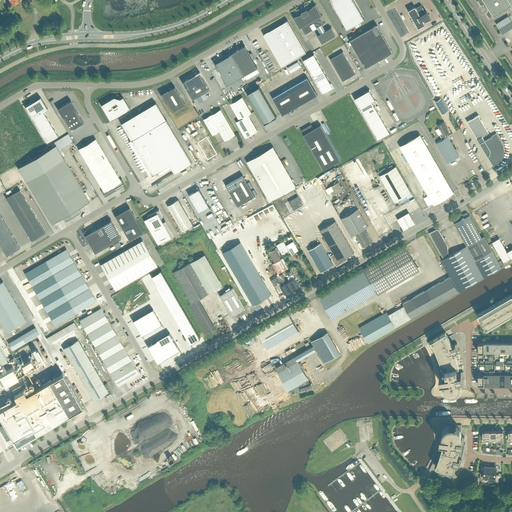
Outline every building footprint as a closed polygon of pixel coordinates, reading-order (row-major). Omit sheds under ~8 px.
[(330,0),(347,29),(364,19),(353,0),(330,0)] [(511,0),(483,0),(494,16),(510,5),(511,8),(511,0)] [(302,13),(293,17),(299,28),(301,27),(305,34),(313,29),(310,25),(313,23),(316,28),(324,23),(320,16),(322,15),(315,4),(307,11),(307,9),(302,12),(302,13)] [(415,6),(408,10),(418,28),(425,24),(425,23),(430,20),(428,16),(429,16),(427,11),(426,12),(421,4),(416,7),(415,6)] [(283,53),(288,62),(306,52),(288,20),(284,22),(284,23),(265,34),(277,56),(283,53)] [(349,40),(365,67),(389,54),(390,48),(377,24),(349,40)] [(331,27),(318,35),(322,42),(335,35),(331,27)] [(257,67),(245,45),(239,48),(239,47),(236,49),(237,50),(214,63),(224,80),(242,70),(244,75),(257,67)] [(342,81),(356,73),(343,51),(330,59),(342,81)] [(303,60),(322,93),(333,87),(314,53),(303,60)] [(195,74),(181,81),(192,99),(209,89),(201,75),(199,71),(194,74),(195,74)] [(272,97),(282,115),(317,95),(307,77),(272,97)] [(161,94),(171,111),(184,103),(174,86),(161,94)] [(259,86),(247,93),(264,123),(277,116),(259,86)] [(390,132),(372,101),(375,99),(369,90),(354,98),(378,139),(390,132)] [(43,136),(46,142),(58,135),(54,129),(50,123),(43,111),(47,108),(40,96),(24,106),(32,118),(39,130),(43,136)] [(110,120),(129,108),(122,96),(119,98),(118,98),(118,97),(116,96),(116,97),(113,96),(100,104),(110,120)] [(236,121),(245,137),(257,130),(248,114),(252,113),(242,96),(230,103),(239,120),(236,121)] [(449,111),(441,96),(433,100),(442,115),(449,111)] [(83,122),(70,100),(57,108),(70,130),(83,122)] [(155,102),(120,124),(151,174),(168,164),(174,173),(191,162),(155,102)] [(235,134),(225,117),(220,109),(203,119),(213,134),(219,131),(225,140),(235,134)] [(478,115),(467,121),(494,167),(499,165),(498,164),(501,160),(503,155),(503,151),(503,146),(504,145),(496,133),(491,136),(478,115)] [(442,139),(436,143),(448,163),(459,156),(447,136),(446,137),(445,134),(449,132),(445,126),(446,125),(444,122),(437,126),(442,133),(439,134),(442,139)] [(311,124),(301,130),(323,169),(341,159),(321,124),(313,128),(311,124)] [(68,133),(50,144),(52,146),(55,144),(58,149),(72,140),(68,133)] [(453,192),(420,134),(400,146),(433,204),(453,192)] [(95,138),(87,143),(90,149),(99,144),(95,138)] [(206,160),(216,154),(206,138),(196,144),(206,160)] [(87,143),(78,148),(82,155),(90,149),(87,143)] [(52,146),(31,159),(67,219),(79,212),(77,208),(89,201),(58,149),(55,144),(52,146)] [(99,144),(90,149),(94,156),(98,162),(106,157),(99,144)] [(269,200),(296,185),(273,146),(247,161),(269,200)] [(90,149),(82,155),(86,161),(94,156),(90,149)] [(94,156),(86,161),(89,167),(98,162),(94,156)] [(106,157),(98,162),(101,168),(110,163),(106,157)] [(31,159),(17,167),(51,223),(63,216),(65,220),(67,219),(31,159)] [(98,162),(89,167),(93,173),(101,168),(98,162)] [(110,163),(101,168),(105,174),(114,169),(110,163)] [(412,192),(397,166),(381,175),(396,201),(412,192)] [(101,168),(93,173),(103,189),(101,190),(105,196),(113,192),(112,191),(115,190),(112,186),(105,174),(101,168)] [(114,169),(105,174),(112,186),(121,181),(120,179),(114,169)] [(330,169),(321,175),(324,181),(333,175),(330,169)] [(255,196),(242,174),(233,179),(225,184),(230,193),(237,206),(255,196)] [(121,181),(112,186),(115,190),(117,189),(125,184),(121,178),(120,179),(121,181)] [(338,181),(331,185),(336,194),(343,190),(338,181)] [(209,206),(199,188),(189,194),(199,212),(209,206)] [(19,189),(5,197),(31,240),(45,232),(19,189)] [(389,193),(381,197),(390,214),(398,210),(389,193)] [(488,197),(472,205),(487,231),(500,226),(493,213),(502,208),(494,193),(488,197)] [(414,209),(420,207),(414,194),(408,196),(414,209)] [(288,201),(293,210),(303,205),(298,196),(288,201)] [(182,231),(193,224),(178,199),(173,202),(171,202),(167,205),(182,231)] [(129,207),(122,211),(129,223),(136,219),(129,207)] [(358,208),(341,218),(351,235),(355,233),(363,247),(372,241),(364,228),(368,225),(358,208)] [(143,220),(157,244),(171,236),(159,217),(162,215),(159,209),(147,216),(148,217),(143,220)] [(122,211),(114,215),(121,227),(129,223),(122,211)] [(415,223),(408,212),(397,218),(404,229),(415,223)] [(467,245),(442,259),(459,290),(502,267),(484,235),(482,237),(469,214),(469,215),(468,213),(466,212),(463,214),(462,216),(459,218),(457,217),(454,219),(453,221),(454,223),(467,245)] [(0,214),(0,245),(6,255),(20,247),(0,214)] [(129,223),(121,227),(129,239),(143,231),(136,219),(129,223)] [(224,233),(225,235),(247,223),(245,219),(216,235),(222,246),(223,245),(219,237),(224,233)] [(84,235),(94,252),(120,237),(110,220),(84,235)] [(335,221),(320,230),(334,254),(330,256),(336,266),(347,260),(345,257),(354,252),(335,221)] [(429,232),(443,258),(448,255),(447,245),(439,229),(437,228),(429,232)] [(192,232),(182,237),(192,254),(202,250),(192,232)] [(499,238),(492,242),(503,261),(510,257),(510,258),(511,257),(511,247),(507,251),(499,238)] [(115,290),(157,265),(142,240),(100,264),(115,290)] [(298,250),(293,241),(286,245),(283,240),(277,244),(282,254),(289,249),(291,254),(298,250)] [(240,242),(223,252),(253,304),(271,294),(240,242)] [(320,243),(308,250),(321,271),(333,264),(320,243)] [(406,246),(320,296),(333,317),(376,292),(418,267),(406,246)] [(45,261),(75,312),(96,300),(66,248),(45,261)] [(281,258),(275,248),(269,251),(275,262),(281,258)] [(193,262),(209,291),(221,285),(204,255),(193,262)] [(75,312),(45,261),(24,273),(55,324),(75,312)] [(210,292),(209,291),(193,262),(192,261),(173,272),(191,303),(189,304),(206,334),(215,329),(198,299),(210,292)] [(161,270),(151,276),(190,344),(200,338),(161,270)] [(290,270),(286,272),(289,277),(288,277),(290,281),(294,288),(299,285),(290,270)] [(282,274),(280,275),(289,291),(294,288),(290,281),(287,282),(282,274)] [(280,286),(284,293),(289,291),(280,275),(277,277),(279,281),(282,285),(280,286)] [(277,276),(271,280),(274,285),(277,284),(276,282),(279,281),(277,277),(277,276)] [(377,317),(359,327),(368,342),(395,327),(411,318),(459,292),(450,276),(403,302),(404,305),(388,314),(387,311),(382,314),(377,317)] [(142,280),(118,294),(128,311),(139,305),(136,301),(149,293),(142,280)] [(3,281),(0,282),(0,298),(16,326),(26,320),(3,281)] [(225,292),(220,295),(232,316),(236,314),(237,316),(245,312),(244,309),(245,309),(233,288),(231,289),(225,292)] [(511,313),(511,294),(511,293),(477,313),(480,317),(481,320),(483,323),(486,329),(511,313)] [(0,321),(6,331),(16,326),(0,298),(0,321)] [(100,308),(80,320),(118,385),(139,373),(100,308)] [(132,320),(141,335),(161,323),(152,308),(132,320)] [(288,312),(257,330),(267,349),(299,331),(288,312)] [(49,343),(76,327),(73,322),(46,338),(49,343)] [(9,344),(12,350),(39,334),(36,328),(9,344)] [(438,370),(440,379),(440,380),(440,390),(449,390),(449,391),(456,391),(456,390),(461,390),(461,383),(461,378),(464,377),(464,376),(463,372),(463,370),(463,369),(464,368),(464,366),(464,364),(462,358),(460,352),(459,349),(457,344),(457,343),(452,345),(448,337),(447,334),(445,331),(427,342),(430,347),(432,351),(432,352),(434,356),(436,360),(437,365),(438,370)] [(147,345),(157,363),(180,350),(169,332),(147,345)] [(313,345),(316,350),(324,363),(340,354),(328,332),(311,342),(313,345)] [(78,339),(63,348),(93,400),(104,394),(105,396),(112,392),(106,383),(104,384),(78,339)] [(294,345),(297,350),(302,347),(299,342),(294,345)] [(313,345),(276,367),(278,371),(278,372),(288,390),(291,388),(292,390),(294,388),(296,393),(312,388),(311,383),(309,383),(308,379),(301,367),(303,366),(300,361),(298,362),(297,360),(316,350),(313,345)] [(0,408),(0,416),(16,445),(68,414),(62,404),(71,400),(57,376),(48,381),(25,394),(23,390),(14,395),(16,399),(0,408)] [(429,469),(442,476),(444,473),(445,470),(451,472),(454,464),(458,466),(460,463),(461,459),(462,456),(463,451),(464,447),(464,443),(463,443),(463,437),(464,436),(461,436),(462,430),(462,424),(457,424),(457,422),(450,422),(450,424),(441,424),(441,429),(441,434),(440,439),(439,444),(438,449),(436,454),(433,463),(429,469)] [(102,441),(96,444),(102,456),(106,454),(102,446),(105,444),(106,446),(108,444),(111,450),(109,451),(113,459),(116,457),(118,461),(120,460),(106,434),(100,437),(102,441)] [(483,478),(489,479),(490,466),(484,466),(483,473),(480,472),(479,479),(483,479),(483,478)] [(492,481),(498,481),(498,474),(495,474),(496,467),(490,466),(489,479),(489,477),(492,478),(492,481)]
